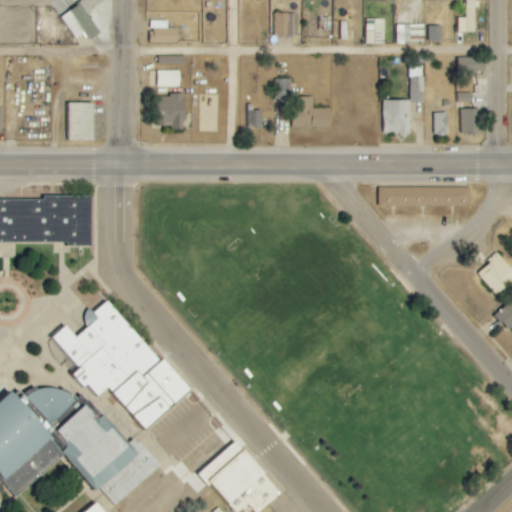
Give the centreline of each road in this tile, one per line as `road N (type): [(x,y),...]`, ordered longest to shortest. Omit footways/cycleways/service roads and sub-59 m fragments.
road 1 (tertiary): [(120,0),(118,278),(321,511)]
road 2 (secondary): [(511,163),(0,163)]
road 3 (residential): [(511,378),(323,164)]
road 4 (residential): [(498,196),(495,0)]
